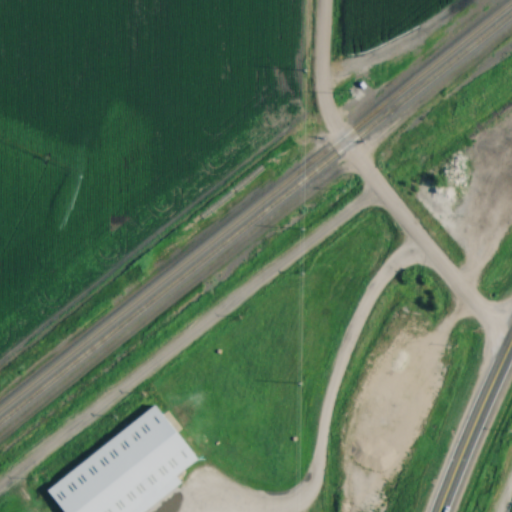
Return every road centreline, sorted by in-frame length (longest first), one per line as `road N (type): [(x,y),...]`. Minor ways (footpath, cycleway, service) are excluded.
road 1 (residential): [(0,489),(378,191)]
road 2 (residential): [(511,328),(485,312),(378,191),(328,114),(321,0)]
road 3 (primary): [(437,511),(511,339)]
